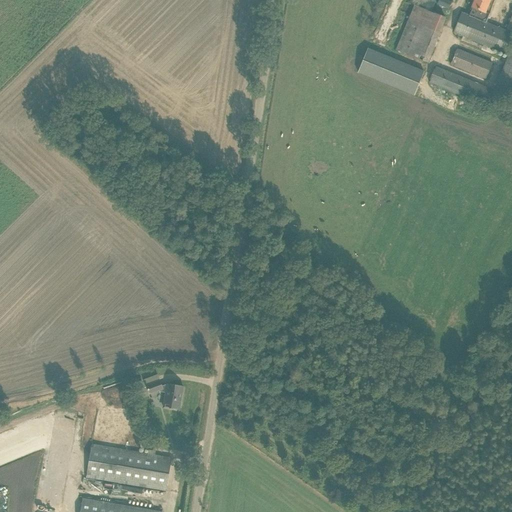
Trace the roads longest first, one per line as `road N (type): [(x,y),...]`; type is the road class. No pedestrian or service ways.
road 1 (unclassified): [(195,511),(275,0)]
road 2 (track): [(226,312),(441,421),(455,421),(511,352)]
road 3 (track): [(0,404),(175,355),(219,357)]
